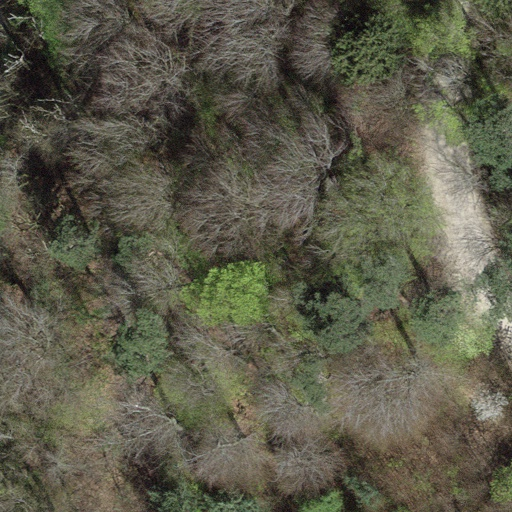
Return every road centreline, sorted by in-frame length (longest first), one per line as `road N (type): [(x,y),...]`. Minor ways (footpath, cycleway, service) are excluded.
road 1 (track): [(151,511),(103,37),(110,0)]
road 2 (track): [(466,0),(444,141),(464,236),(511,308)]
